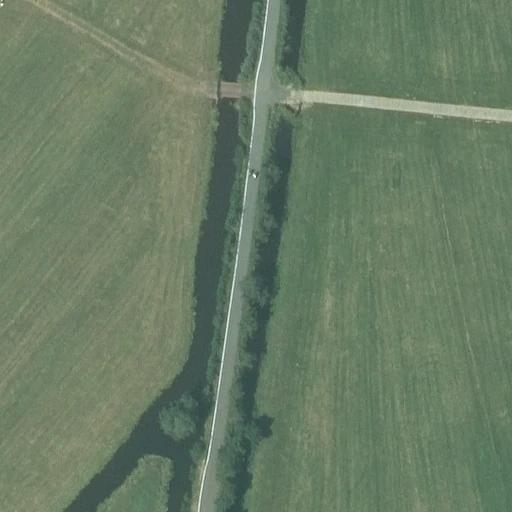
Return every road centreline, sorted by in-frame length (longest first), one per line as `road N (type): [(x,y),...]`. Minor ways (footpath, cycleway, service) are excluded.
road 1 (unclassified): [(207,511),(275,0)]
road 2 (track): [(44,0),(212,89),(511,116)]
